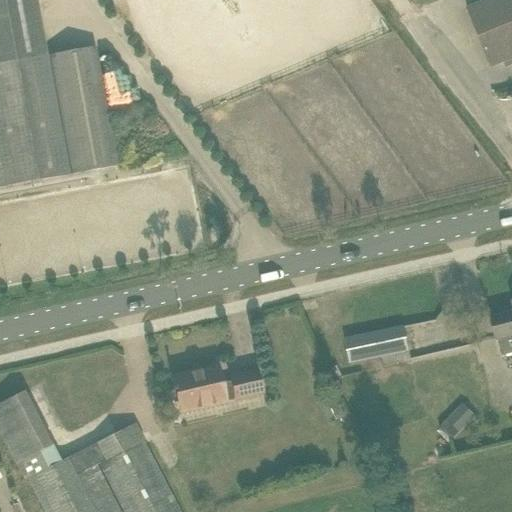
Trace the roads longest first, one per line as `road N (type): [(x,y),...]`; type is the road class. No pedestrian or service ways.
road 1 (tertiary): [(0,331),(511,215)]
road 2 (track): [(511,150),(398,0)]
